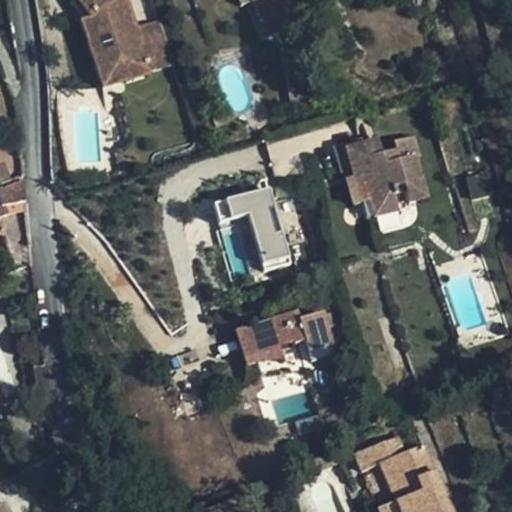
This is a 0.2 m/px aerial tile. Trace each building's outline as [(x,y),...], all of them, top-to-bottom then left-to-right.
[(102,91),(150,75),(145,60),(106,73),(89,20),(94,18),(67,0),(56,0),(83,18),(80,23),(102,91)] [(145,60),(135,31),(134,27),(127,29),(124,20),(131,18),(124,0),(67,0),(94,18),(89,20),(106,73),(145,60)] [(237,0),(241,10),(253,5),(251,0),(237,0)] [(251,0),(253,5),(268,42),(304,27),(292,0),(251,0)] [(134,27),(131,18),(124,20),(127,29),(134,27)] [(173,67),(158,23),(135,31),(145,60),(150,75),(173,67)] [(0,85),(0,122),(14,118),(11,100),(4,85),(0,85)] [(375,175),(383,202),(387,218),(418,210),(414,194),(427,190),(431,202),(447,197),(435,155),(441,153),(435,134),(414,139),(417,147),(402,151),(388,155),(382,140),(380,135),(353,143),(360,171),(373,168),(375,175)] [(388,155),(402,151),(398,136),(382,140),(388,155)] [(374,204),(383,202),(375,175),(367,177),(374,204)] [(24,210),(22,182),(1,191),(4,199),(8,213),(24,210)] [(219,223),(250,215),(265,271),(291,264),(271,185),(214,200),(219,223)] [(0,215),(8,213),(4,199),(0,200),(0,215)] [(282,314),(296,347),(310,344),(313,360),(339,354),(333,328),(340,326),(337,312),(306,318),(302,309),(282,314)] [(282,351),(296,347),(282,314),(242,323),(251,366),(260,364),(258,356),(282,351)] [(284,363),(282,351),(258,356),(260,364),(284,363)] [(450,511),(442,492),(433,471),(421,444),(401,452),(395,436),(352,454),(360,470),(378,464),(394,502),(398,511),(450,511)] [(316,472),(336,462),(330,451),(310,460),(316,472)] [(442,492),(455,486),(457,485),(449,464),(446,465),(433,471),(442,492)] [(0,511),(8,511),(2,502),(0,503),(0,511)] [(376,511),(398,511),(394,502),(375,509),(376,511)]
